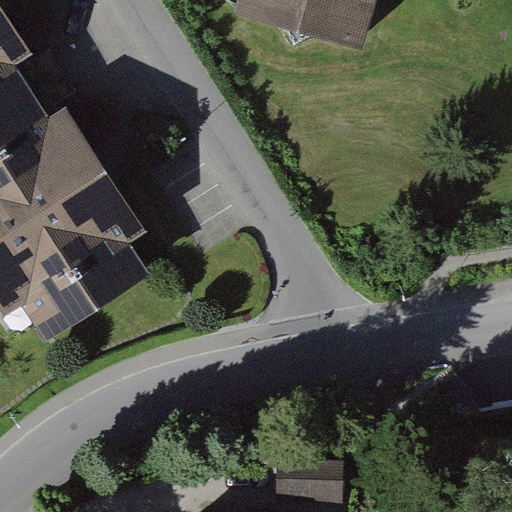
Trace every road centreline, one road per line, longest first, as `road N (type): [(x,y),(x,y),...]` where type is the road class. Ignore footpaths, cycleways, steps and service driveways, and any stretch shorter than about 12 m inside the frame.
road 1 (residential): [(132,0),(332,318),(341,357)]
road 2 (residential): [(0,502),(111,416),(202,382),(341,357)]
road 3 (residential): [(341,357),(511,328)]
